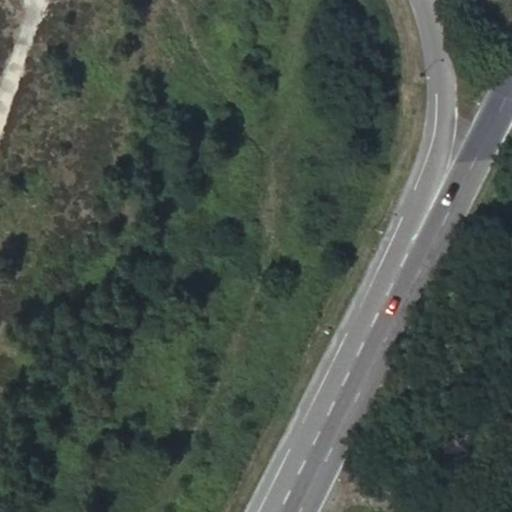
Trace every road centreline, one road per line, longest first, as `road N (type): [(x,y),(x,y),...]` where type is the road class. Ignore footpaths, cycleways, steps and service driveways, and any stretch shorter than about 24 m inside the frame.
road 1 (trunk): [(422,0),(434,69),(433,146),(337,398)]
road 2 (trunk): [(511,80),(337,398)]
road 3 (trunk): [(337,398),(285,511)]
